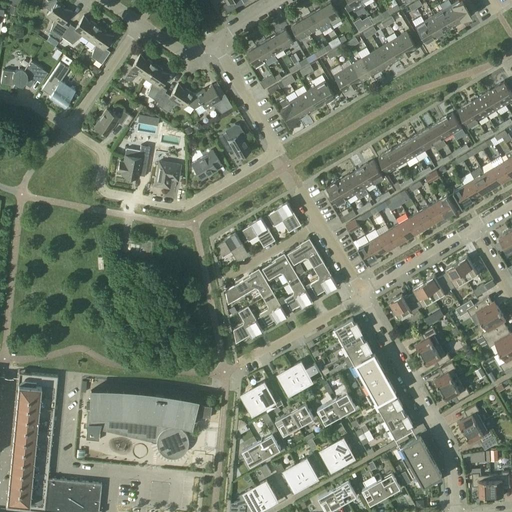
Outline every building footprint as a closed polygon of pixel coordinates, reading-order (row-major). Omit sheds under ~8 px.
[(50,31),(60,39),(62,36),(69,26),(68,26),(64,22),(72,11),(63,8),(64,5),(57,1),(56,0),(53,0),(42,5),(50,10),(47,15),(54,20),(50,31)] [(354,11),(364,6),(362,1),(361,0),(347,0),(352,7),(354,11)] [(460,3),(458,0),(457,0),(451,4),(462,21),(469,17),(467,14),(470,13),(463,1),(460,3)] [(330,1),(320,7),(331,25),(341,19),(330,1)] [(409,5),(412,10),(417,7),(414,2),(409,5)] [(462,21),(451,4),(442,9),(452,25),(454,24),(455,25),(462,21)] [(18,14),(20,6),(11,5),(9,13),(18,14)] [(320,7),(310,13),(319,27),(321,31),(331,25),(320,7)] [(442,9),(433,15),(444,32),(451,28),(450,27),(452,25),(442,9)] [(381,12),(372,18),(374,22),(384,17),(381,12)] [(310,13),(300,19),(309,33),(319,27),(310,13)] [(72,43),(82,35),(89,40),(98,25),(91,20),(90,22),(84,15),(76,27),(70,23),(68,26),(69,26),(62,36),(72,43)] [(391,15),(386,18),(389,23),(394,20),(391,15)] [(433,15),(424,20),(434,36),(436,35),(437,36),(444,32),(433,15)] [(381,21),(384,27),(389,23),(386,18),(381,21)] [(299,39),(309,33),(300,19),(290,25),(299,39)] [(432,38),(432,37),(434,36),(424,20),(415,26),(425,43),(432,38)] [(104,32),(106,30),(98,25),(89,40),(95,44),(91,56),(102,63),(110,51),(105,47),(113,35),(104,32)] [(373,26),(368,29),(371,34),(376,31),(373,26)] [(285,28),(275,34),(283,48),(293,42),(285,28)] [(363,32),(366,37),(371,34),(368,29),(363,32)] [(406,31),(397,36),(407,53),(409,51),(409,52),(417,48),(406,31)] [(275,34),(265,40),(274,54),(283,48),(275,34)] [(397,36),(388,42),(398,59),(405,55),(404,54),(407,53),(397,36)] [(358,42),(355,37),(350,40),(353,45),(358,42)] [(274,54),(265,40),(255,46),(264,60),(274,54)] [(391,63),(398,59),(388,42),(379,47),(389,63),(391,62),(391,63)] [(245,52),(254,66),(264,60),(255,46),(245,52)] [(337,47),(332,50),(332,51),(335,56),(340,52),(337,47)] [(379,47),(370,53),(380,70),(387,66),(386,65),(389,63),(379,47)] [(57,59),(61,52),(57,48),(52,56),(57,59)] [(327,54),(330,59),(335,56),(332,51),(327,54)] [(129,82),(138,73),(145,78),(155,63),(148,58),(146,61),(140,53),(132,66),(127,62),(118,74),(129,82)] [(380,70),(370,53),(361,58),(370,74),(373,73),(373,74),(380,70)] [(370,74),(361,58),(352,63),(362,80),(369,76),(368,75),(370,74)] [(24,82),(30,87),(36,79),(41,82),(48,72),(30,60),(24,69),(23,69),(22,69),(21,69),(20,70),(18,71),(17,71),(16,72),(16,73),(3,71),(1,82),(14,84),(16,82),(17,83),(18,83),(19,83),(20,83),(21,83),(22,83),(23,83),(24,82)] [(61,80),(69,68),(60,62),(42,88),(50,94),(49,96),(64,106),(75,90),(61,80)] [(158,101),(165,91),(167,89),(161,85),(169,73),(161,71),(162,68),(155,63),(145,78),(152,83),(147,94),(158,101)] [(362,80),(352,63),(343,69),(352,85),(355,84),(355,85),(362,80)] [(310,64),(305,67),(308,72),(313,69),(310,64)] [(300,70),(303,75),(308,72),(305,67),(300,70)] [(351,87),(350,86),(352,85),(343,69),(333,74),(344,92),(351,87)] [(272,73),(259,81),(263,88),(276,80),(272,73)] [(292,75),(287,78),(290,83),(295,80),(292,75)] [(282,81),(285,86),(290,83),(287,78),(282,81)] [(325,79),(315,85),(325,101),(327,100),(328,101),(335,97),(325,79)] [(511,91),(505,80),(495,86),(506,104),(511,100),(511,91)] [(183,107),(186,103),(194,108),(195,93),(193,93),(186,88),(184,90),(178,83),(170,95),(165,91),(158,101),(156,104),(167,111),(176,103),(183,107)] [(281,88),(278,83),(267,89),(270,94),(281,88)] [(221,113),(232,106),(225,93),(219,97),(212,84),(205,91),(204,88),(196,93),(195,93),(194,108),(195,108),(199,114),(206,109),(207,111),(215,106),(221,113)] [(315,85),(306,90),(317,108),(323,104),(323,102),(325,101),(315,85)] [(495,87),(487,92),(497,109),(506,104),(495,86),(495,87)] [(317,108),(306,90),(297,96),(307,112),(309,111),(310,112),(317,108)] [(477,98),(487,115),(497,109),(487,92),(477,98)] [(297,96),(288,101),(299,118),(305,114),(305,113),(307,112),(297,96)] [(286,98),(280,102),(281,105),(283,108),(280,110),(287,121),(290,120),(292,122),(299,118),(288,101),(286,98)] [(477,98),(468,103),(478,120),(487,115),(477,98)] [(458,109),(469,126),(478,120),(468,103),(458,109)] [(116,120),(121,124),(128,114),(123,110),(119,116),(106,108),(95,126),(107,134),(116,120)] [(453,112),(444,118),(453,133),(463,127),(453,112)] [(139,113),(138,120),(158,124),(159,116),(139,113)] [(444,118),(434,123),(444,139),(453,133),(444,118)] [(238,157),(250,150),(244,139),(245,134),(240,125),(235,123),(225,129),(226,132),(219,136),(225,148),(231,144),(238,157)] [(434,123),(425,129),(434,144),(444,139),(434,123)] [(425,129),(416,134),(425,150),(434,144),(425,129)] [(416,134),(407,140),(416,155),(425,150),(416,134)] [(407,140),(397,145),(407,161),(416,155),(407,140)] [(150,146),(141,145),(140,150),(126,148),(125,154),(124,161),(120,160),(118,170),(122,171),(121,174),(138,177),(139,174),(144,175),(150,146)] [(397,166),(407,161),(397,145),(388,151),(397,166)] [(220,162),(213,150),(192,163),(201,179),(217,169),(215,166),(220,162)] [(508,157),(503,160),(511,174),(511,152),(511,150),(506,153),(508,157)] [(379,156),(388,172),(397,166),(388,151),(379,156)] [(384,176),(374,159),(365,165),(375,182),(384,176)] [(503,182),(511,176),(511,174),(503,160),(493,166),(503,182)] [(171,177),(177,178),(180,164),(159,161),(155,183),(169,186),(171,177)] [(375,182),(365,165),(355,170),(366,187),(375,182)] [(493,166),(484,171),(493,188),(503,182),(493,166)] [(366,187),(355,170),(346,176),(356,193),(366,187)] [(484,171),(474,177),(484,194),(493,188),(484,171)] [(337,181),(337,180),(336,180),(347,198),(356,193),(346,176),(337,181)] [(464,183),(474,200),(484,194),(474,177),(464,183)] [(327,186),(338,204),(347,198),(336,180),(327,186)] [(454,189),(464,206),(474,200),(464,183),(454,189)] [(448,193),(438,199),(447,215),(458,209),(448,193)] [(438,199),(428,205),(438,221),(447,215),(438,199)] [(302,224),(287,200),(278,206),(279,208),(268,214),(274,226),(283,220),(289,231),(302,224)] [(418,210),(428,227),(438,221),(428,205),(418,210)] [(370,210),(373,214),(378,211),(376,206),(370,210)] [(353,209),(342,215),(346,221),(356,215),(353,209)] [(408,216),(418,233),(428,227),(418,210),(408,216)] [(361,215),(356,218),(359,223),(364,220),(361,215)] [(243,236),(245,241),(249,240),(258,235),(264,246),(276,239),(262,216),(252,222),(253,223),(243,229),(246,235),(243,236)] [(398,222),(408,239),(418,233),(408,216),(398,222)] [(361,227),(359,223),(356,218),(346,224),(351,232),(361,227)] [(398,222),(389,228),(398,244),(408,239),(398,222)] [(389,250),(398,244),(389,228),(379,234),(389,250)] [(511,248),(511,233),(510,229),(509,228),(508,228),(508,229),(503,231),(503,232),(503,233),(499,236),(508,251),(511,248)] [(250,255),(236,231),(226,237),(227,239),(217,245),(219,258),(232,251),(238,262),(250,255)] [(379,234),(369,240),(379,256),(389,250),(379,234)] [(308,258),(314,267),(324,261),(311,239),(288,253),(294,264),(306,257),(308,258)] [(359,246),(369,262),(379,256),(369,240),(359,246)] [(281,272),(283,273),(289,282),(299,276),(286,254),(263,268),(269,279),(281,272)] [(477,272),(467,255),(456,261),(467,278),(477,272)] [(338,284),(324,261),(314,267),(319,276),(318,278),(305,286),(311,297),(327,288),(328,290),(338,284)] [(451,289),(457,285),(456,285),(467,278),(456,261),(446,268),(448,272),(442,275),(451,289)] [(255,287),(258,288),(263,297),(273,291),(260,269),(226,290),(229,303),(255,287)] [(424,281),(434,298),(444,292),(445,292),(451,289),(442,275),(437,278),(435,274),(424,281)] [(285,298),(284,296),(278,299),(286,312),(291,309),(301,303),(303,305),(312,299),(311,297),(305,286),(299,276),(289,282),(294,291),(293,293),(285,298)] [(493,279),(474,290),(477,295),(479,294),(486,290),(496,284),(493,279)] [(415,291),(410,294),(418,308),(424,304),(434,298),(424,281),(413,287),(415,291)] [(277,320),(287,314),(286,312),(278,299),(273,291),(263,297),(269,306),(268,308),(260,313),(261,316),(264,321),(266,324),(276,318),(277,320)] [(412,312),(418,308),(410,294),(404,298),(402,294),(390,301),(399,316),(411,309),(412,312)] [(471,315),(477,312),(482,321),(500,310),(495,300),(493,302),(489,295),(467,308),(471,315)] [(239,311),(244,320),(243,323),(234,329),(236,342),(252,333),(253,335),(263,329),(249,305),(239,311)] [(442,309),(425,316),(428,322),(445,315),(442,309)] [(484,336),(480,338),(482,342),(507,327),(504,321),(506,319),(500,310),(482,321),(487,330),(482,333),(484,336)] [(353,318),(335,327),(340,337),(358,327),(353,318)] [(417,349),(419,348),(422,354),(440,344),(434,334),(437,332),(433,326),(421,333),(425,338),(415,344),(417,349)] [(358,327),(340,337),(345,346),(363,336),(358,327)] [(495,343),(500,352),(511,344),(511,331),(511,333),(507,327),(482,342),(484,345),(487,343),(490,346),(495,343)] [(363,336),(345,346),(350,354),(368,345),(363,336)] [(451,358),(448,352),(445,353),(440,344),(422,354),(425,359),(424,360),(426,364),(436,359),(439,365),(451,358)] [(504,371),(511,366),(511,344),(500,352),(506,361),(500,364),(504,371)] [(368,345),(350,354),(355,363),(372,354),(368,345)] [(382,370),(372,354),(355,363),(360,373),(356,375),(367,395),(371,393),(376,402),(394,392),(385,375),(388,374),(385,369),(382,370)] [(319,369),(315,361),(307,367),(307,368),(306,369),(301,361),(291,367),(301,385),(311,379),(308,373),(310,372),(310,373),(319,369)] [(441,388),(459,378),(453,368),(456,367),(452,361),(440,367),(444,373),(434,378),(437,383),(438,383),(441,388)] [(286,385),(290,391),(301,385),(291,367),(280,373),(284,381),(282,382),(284,386),(286,385)] [(48,477),(58,375),(31,372),(30,372),(30,373),(24,377),(13,497),(17,501),(17,502),(98,510),(99,510),(99,509),(102,482),(48,477)] [(443,394),(445,399),(455,394),(459,399),(470,393),(467,387),(464,388),(459,378),(441,388),(444,394),(443,394)] [(269,389),(265,381),(254,387),(264,406),(275,400),(271,393),(273,392),(271,388),(269,389)] [(250,405),(253,412),(264,406),(254,387),(243,393),(248,401),(246,402),(248,406),(250,405)] [(305,392),(309,399),(314,396),(311,389),(305,392)] [(356,406),(348,391),(333,399),(341,415),(356,406)] [(196,404),(192,403),(173,399),(164,398),(164,397),(155,395),(155,397),(134,394),(112,393),(91,392),(91,412),(88,412),(87,424),(89,424),(88,429),(86,429),(85,438),(99,440),(100,430),(98,430),(98,424),(106,425),(105,427),(121,428),(120,431),(135,432),(135,435),(150,436),(150,439),(151,434),(157,436),(156,441),(157,445),(159,450),(162,453),(166,456),(171,457),(176,456),(180,455),(184,452),(187,448),(188,443),(188,438),(187,434),(184,430),(188,425),(191,426),(196,404)] [(394,392),(376,402),(381,411),(399,401),(394,392)] [(326,423),(341,415),(333,399),(318,408),(326,423)] [(404,410),(399,401),(381,411),(386,420),(404,410)] [(314,417),(306,402),(291,410),(299,426),(314,417)] [(460,426),(461,425),(464,431),(482,421),(477,411),(480,410),(476,403),(464,410),(467,416),(458,421),(460,426)] [(200,417),(205,417),(210,418),(211,405),(202,404),(200,417)] [(276,419),(284,434),(299,426),(291,410),(276,419)] [(404,410),(386,420),(391,429),(409,419),(404,410)] [(272,433),(258,441),(266,456),(281,448),(276,439),(281,437),(268,412),(262,415),(272,433)] [(396,438),(414,428),(409,419),(391,429),(396,438)] [(488,431),(482,421),(464,431),(468,436),(466,437),(469,442),(479,436),(482,442),(494,436),(490,429),(488,431)] [(249,429),(246,424),(239,428),(242,432),(249,429)] [(438,481),(437,470),(430,458),(434,456),(431,451),(428,453),(417,436),(400,446),(406,455),(402,458),(413,477),(417,475),(423,486),(431,482),(438,481)] [(307,440),(312,450),(318,447),(313,437),(307,440)] [(344,437),(333,443),(343,462),(354,456),(349,448),(351,447),(349,443),(347,444),(344,437)] [(242,450),(251,465),(266,456),(258,441),(242,450)] [(328,459),(332,467),(343,462),(333,443),(322,449),(326,456),(324,457),(326,461),(328,459)] [(311,464),(307,458),(296,464),(306,482),(317,476),(313,468),(315,467),(313,463),(311,464)] [(368,463),(372,469),(377,466),(374,460),(368,463)] [(278,472),(285,468),(281,462),(275,466),(278,472)] [(260,467),(266,476),(272,473),(266,463),(260,467)] [(291,480),(296,488),(306,482),(296,464),(286,469),(289,476),(287,477),(289,481),(291,480)] [(407,469),(400,472),(406,484),(413,480),(407,469)] [(502,471),(502,474),(491,474),(492,495),(498,494),(498,496),(503,495),(503,484),(510,484),(509,471),(502,471)] [(401,487),(392,472),(377,480),(386,495),(401,487)] [(485,496),(485,495),(492,495),(491,474),(480,475),(479,472),(472,472),(473,486),(479,485),(480,497),(485,496)] [(371,503),(386,495),(377,480),(374,475),(363,481),(366,486),(362,488),(371,503)] [(267,480),(256,486),(266,504),(277,498),(272,490),(274,489),(272,486),(270,487),(267,480)] [(357,495),(349,480),(334,488),(342,503),(357,495)] [(254,508),(256,510),(266,504),(256,486),(245,492),(246,492),(239,494),(240,498),(233,497),(230,511),(251,511),(251,510),(254,508)] [(319,496),(327,511),(342,503),(334,488),(319,496)] [(307,506),(304,501),(299,504),(302,509),(307,506)]
